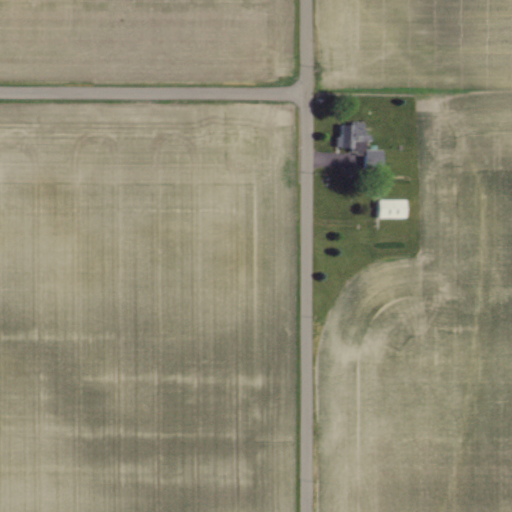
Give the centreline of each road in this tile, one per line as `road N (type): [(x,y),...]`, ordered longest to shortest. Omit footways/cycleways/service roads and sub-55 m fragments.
road 1 (residential): [(302,511),(302,0)]
road 2 (residential): [(0,91),(302,93)]
